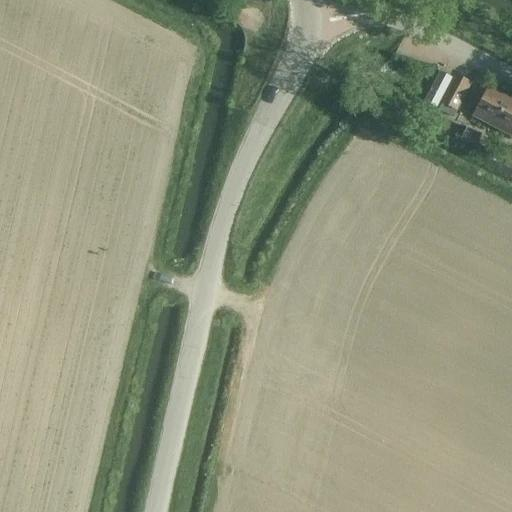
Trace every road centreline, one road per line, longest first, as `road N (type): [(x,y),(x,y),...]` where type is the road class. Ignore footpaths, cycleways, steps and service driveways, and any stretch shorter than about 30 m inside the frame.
road 1 (unclassified): [(152,511),(221,222),(310,22)]
road 2 (track): [(256,305),(293,216),(359,120),(511,199)]
road 3 (track): [(125,0),(206,41),(150,279)]
road 4 (track): [(203,292),(150,279),(97,511)]
road 5 (track): [(203,292),(256,305),(207,511)]
road 6 (unclassified): [(310,22),(393,17),(511,77)]
